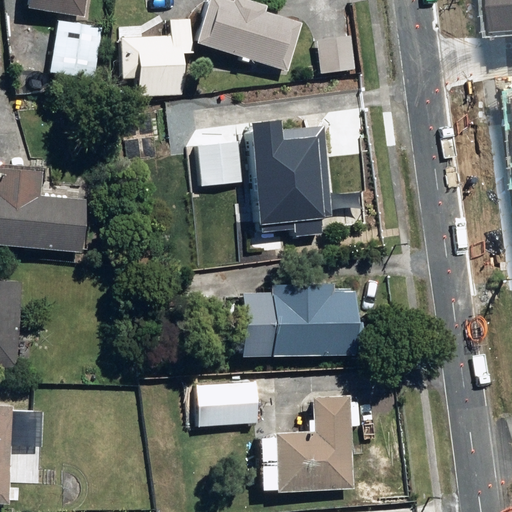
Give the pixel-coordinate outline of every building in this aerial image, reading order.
[(28,0),(27,11),(83,19),(86,0),(28,0)] [(209,0),(195,45),(286,73),(301,25),(263,13),(265,8),(239,0),(232,0),(231,5),(213,0),(209,0)] [(135,80),(135,99),(182,97),(181,56),(191,55),(189,20),(169,21),(169,37),(117,39),(119,80),(135,80)] [(50,75),(94,81),(101,30),(57,23),(50,75)] [(315,41),(318,75),(354,72),(351,37),(315,41)] [(294,231),(295,239),(323,236),(321,220),(331,219),(323,127),(280,131),(279,122),(248,124),(258,234),(294,231)] [(196,147),(199,189),(241,185),(236,144),(196,147)] [(0,248),(81,254),(85,201),(39,198),(40,174),(0,171),(0,248)] [(226,211),(226,217),(233,217),(233,211),(237,211),(236,198),(222,198),(223,211),(226,211)] [(362,232),(363,245),(378,242),(376,230),(362,232)] [(0,367),(17,368),(20,284),(0,283),(0,367)] [(238,296),(240,361),(355,357),(353,293),(331,294),(331,286),(269,288),(269,295),(238,296)] [(193,387),(196,429),(257,425),(255,383),(193,387)] [(274,493),(274,495),(354,491),(349,397),(310,399),(312,434),(274,436),(274,438),(258,439),(261,493),(274,493)] [(0,506),(8,507),(12,408),(0,407),(0,506)]
